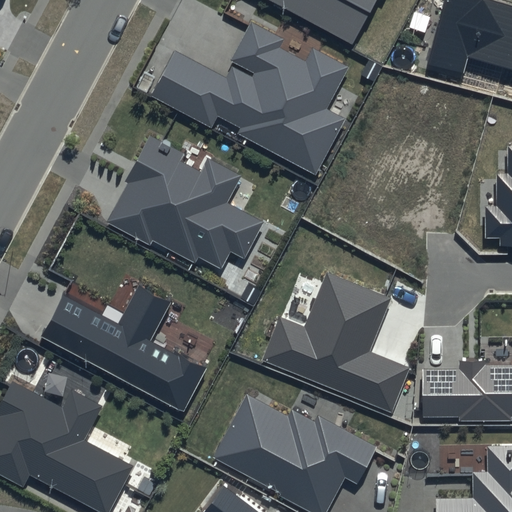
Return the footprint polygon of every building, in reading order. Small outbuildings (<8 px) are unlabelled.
[(369,0),(282,0),(351,36),(369,0)] [(511,3),(499,0),(443,0),(425,64),(461,74),(466,55),(511,68),(511,3)] [(281,35),(250,18),(221,71),(173,45),(150,89),(210,121),(215,110),(240,123),(236,129),(314,171),(346,111),(326,101),(348,61),(312,42),(304,58),(276,43),(281,35)] [(196,250),(219,262),(228,245),(242,253),(262,216),(225,196),(240,170),(205,152),(198,165),(179,155),(183,148),(148,129),(100,217),(147,243),(152,234),(193,257),(196,250)] [(511,141),(497,141),(498,174),(487,174),(488,203),(477,203),(478,237),(511,236),(511,141)] [(391,298),(325,272),(304,325),(280,315),(261,361),(391,412),(408,369),(369,354),(391,298)] [(116,316),(61,288),(40,328),(181,402),(202,362),(149,334),(169,294),(136,277),(116,316)] [(511,421),(511,365),(487,365),(487,360),(458,360),(458,369),(423,369),(423,418),(459,418),(459,422),(511,421)] [(60,402),(10,376),(0,394),(0,469),(22,481),(30,467),(107,508),(133,459),(86,433),(104,399),(71,382),(60,402)] [(332,412),(298,396),(291,410),(231,382),(197,453),(318,510),(337,470),(350,476),(367,441),(327,422),(332,412)] [(511,511),(511,442),(487,443),(487,472),(472,472),(472,497),(433,498),(433,511),(511,511)] [(263,511),(219,478),(195,509),(199,511),(263,511)]
